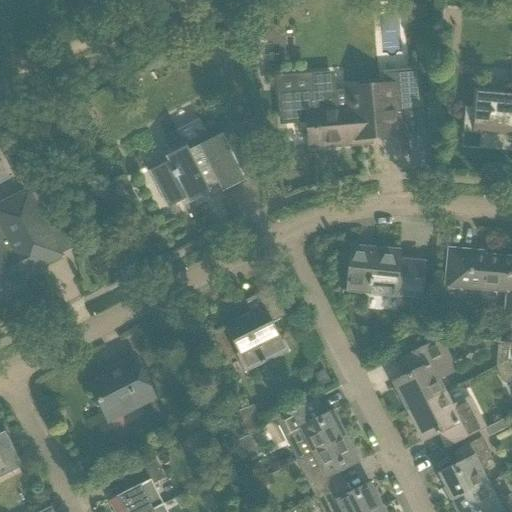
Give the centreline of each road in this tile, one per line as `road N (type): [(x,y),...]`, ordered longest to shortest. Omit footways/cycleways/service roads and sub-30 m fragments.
road 1 (residential): [(427,511),(281,237)]
road 2 (residential): [(9,365),(281,237)]
road 3 (residential): [(281,237),(376,208),(511,218)]
road 4 (unclassified): [(0,86),(185,0)]
road 5 (residential): [(79,511),(9,365)]
